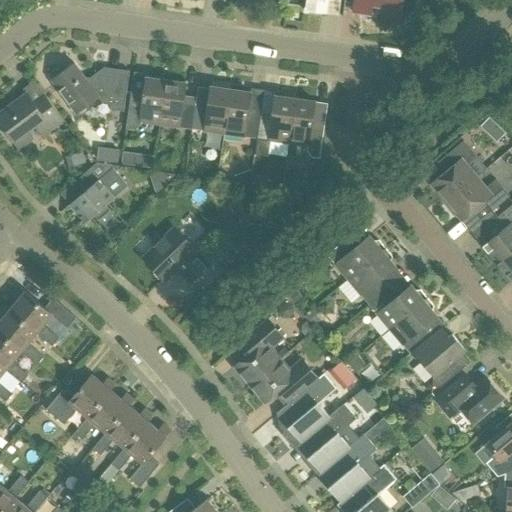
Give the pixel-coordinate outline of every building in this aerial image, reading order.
[(287,0),(287,3),(304,6),(304,11),(325,15),(326,0),(287,0)] [(414,12),(415,0),(355,0),(354,13),(370,15),(372,6),(382,8),(380,23),(399,26),(401,14),(414,12)] [(90,78),(83,77),(73,63),(50,80),(75,114),(98,97),(103,104),(110,105),(110,109),(123,111),(129,71),(104,67),(90,78)] [(158,125),(165,80),(145,77),(143,92),(131,91),(125,129),(135,131),(142,122),(158,125)] [(194,105),(181,103),(184,83),(165,80),(158,125),(191,129),(194,105)] [(223,134),(229,89),(209,87),(206,107),(194,105),(191,129),(223,134)] [(255,139),(257,129),(257,125),(245,123),(249,92),(229,89),(223,134),(243,137),(255,139)] [(62,119),(43,93),(31,102),(25,94),(0,112),(0,124),(12,141),(19,151),(34,140),(31,127),(36,123),(43,133),(62,119)] [(257,139),(255,154),(267,156),(267,153),(269,141),(287,143),(294,99),(274,96),(269,130),(257,129),(255,139),(257,139)] [(294,99),(287,143),(307,146),(306,151),(311,158),(320,159),(325,123),(311,121),(314,101),(294,99)] [(496,141),(505,131),(489,116),(480,125),(496,141)] [(475,177),(467,166),(477,157),(463,141),(437,163),(445,172),(430,184),(445,202),(475,177)] [(82,151),(65,156),(69,168),(86,163),(82,151)] [(84,223),(93,215),(96,219),(108,209),(105,205),(114,198),(128,186),(117,173),(116,171),(111,165),(96,163),(89,170),(88,169),(77,178),(86,189),(68,205),(84,223)] [(475,177),(445,202),(460,220),(475,208),(484,218),(510,196),(496,179),(485,188),(475,177)] [(499,232),(482,246),(496,264),(511,250),(511,204),(491,222),(499,232)] [(201,272),(208,265),(194,251),(196,250),(173,227),(141,258),(164,281),(175,270),(189,284),(201,272)] [(346,279),(385,248),(379,240),(373,241),(368,236),(354,248),(345,238),(327,256),(334,264),(334,265),(346,279)] [(368,304),(386,289),(388,288),(379,278),(394,266),(390,261),(392,256),(385,248),(346,279),(359,295),(360,295),(368,304)] [(511,250),(496,264),(511,281),(511,280),(511,250)] [(388,330),(427,297),(420,290),(414,290),(410,285),(394,298),(386,289),(368,304),(376,313),(375,314),(388,330)] [(44,308),(24,291),(18,287),(11,295),(17,300),(9,309),(3,305),(2,305),(35,333),(52,347),(58,338),(42,324),(50,314),(67,329),(76,318),(53,299),(44,308)] [(297,288),(288,295),(295,304),(303,297),(297,288)] [(427,338),(419,329),(435,316),(431,311),(434,305),(427,297),(388,330),(401,345),(402,347),(403,346),(409,353),(427,338)] [(26,343),(35,333),(2,305),(0,308),(0,316),(2,318),(0,319),(0,334),(19,351),(36,365),(43,357),(26,343)] [(312,309),(304,316),(313,326),(321,319),(312,309)] [(279,359),(275,355),(270,348),(282,338),(267,319),(237,345),(247,356),(233,367),(248,385),(279,359)] [(427,338),(409,353),(410,354),(412,353),(431,376),(431,386),(439,387),(469,362),(461,352),(464,350),(451,334),(448,337),(440,327),(427,338)] [(11,362),(19,351),(0,334),(0,366),(4,370),(21,384),(26,377),(28,376),(11,362)] [(355,373),(366,365),(359,355),(348,364),(355,373)] [(284,406),(287,404),(316,379),(300,360),(288,370),(279,359),(248,385),(264,403),(274,394),(284,406)] [(0,383),(0,374),(4,370),(0,366),(0,397),(6,402),(12,394),(0,383)] [(76,410),(85,419),(110,389),(111,390),(116,384),(108,377),(103,383),(91,373),(74,394),(65,386),(46,410),(63,425),(76,410)] [(299,417),(281,432),(294,447),(296,445),(311,432),(328,417),(317,404),(335,388),(323,374),(316,379),(287,404),(299,417)] [(474,388),(465,377),(437,400),(453,419),(461,412),(470,423),(501,397),(486,378),(474,388)] [(353,396),(359,404),(369,395),(363,388),(353,396)] [(121,398),(111,390),(110,389),(85,419),(86,419),(74,433),(82,440),(94,426),(103,434),(128,404),(129,405),(134,399),(126,393),(121,398)] [(112,441),(121,449),(146,420),(148,421),(153,415),(145,408),(139,414),(129,405),(128,404),(103,434),(104,435),(92,449),(100,456),(112,441)] [(348,447),(337,434),(355,419),(343,404),(328,417),(311,432),(322,445),(307,458),(319,472),(331,462),(348,447)] [(158,430),(148,421),(146,420),(121,449),(122,450),(111,464),(119,471),(130,457),(140,465),(128,479),(139,488),(159,464),(148,456),(165,436),(166,437),(171,431),(163,423),(158,430)] [(511,472),(511,421),(485,444),(494,456),(486,463),(497,477),(505,474),(505,475),(511,472)] [(328,487),(327,488),(339,503),(351,493),(351,492),(368,477),(377,469),(366,456),(375,449),(368,440),(363,434),(348,447),(331,462),(342,475),(328,487)] [(435,450),(423,460),(432,470),(444,460),(435,450)] [(384,511),(389,508),(377,494),(395,479),(383,464),(377,469),(368,477),(351,492),(351,493),(362,505),(354,511),(384,511)] [(411,508),(440,484),(430,473),(402,497),(411,508)] [(0,511),(2,511),(13,500),(14,500),(29,482),(21,476),(5,493),(0,488),(0,511)] [(34,511),(47,498),(39,491),(24,509),(14,500),(13,500),(2,511),(34,511)] [(215,511),(205,499),(194,507),(187,498),(169,511),(215,511)]
